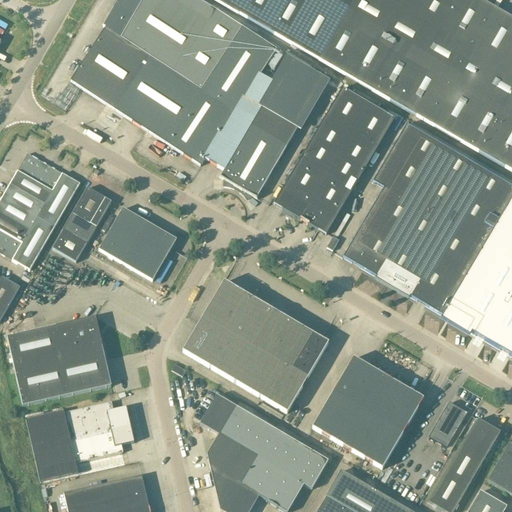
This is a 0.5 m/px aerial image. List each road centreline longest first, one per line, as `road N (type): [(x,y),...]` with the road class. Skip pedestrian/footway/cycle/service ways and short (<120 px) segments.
road 1 (unclassified): [(511,391),(227,225)]
road 2 (unclassified): [(189,511),(155,373),(158,348),(227,225)]
road 3 (unclassified): [(227,225),(9,101)]
